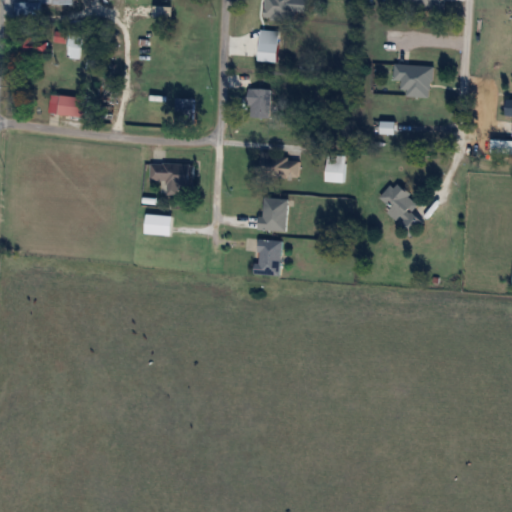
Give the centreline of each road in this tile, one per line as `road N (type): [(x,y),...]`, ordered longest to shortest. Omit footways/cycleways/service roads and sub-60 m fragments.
road 1 (residential): [(212,136),(0,118)]
road 2 (residential): [(455,158),(466,0)]
road 3 (residential): [(212,136),(221,0)]
